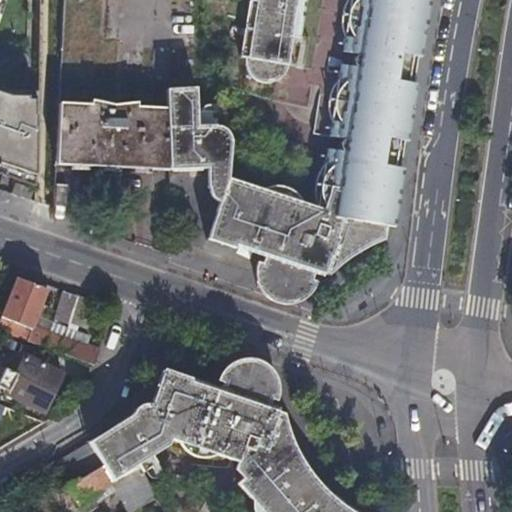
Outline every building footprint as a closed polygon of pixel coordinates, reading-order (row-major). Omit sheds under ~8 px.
[(280,66),(283,61),(289,29),(297,30),(301,0),(252,0),(249,20),(241,18),(235,48),(242,49),(242,53),(243,59),(246,64),(248,66),(253,70),(255,71),(261,73),(267,73),(273,71),(275,70),(280,66)] [(252,0),(244,0),(241,18),(249,20),(252,0)] [(339,20),(341,28),(339,37),(357,40),(353,66),(335,63),(334,72),(331,76),(327,83),(326,87),(324,96),(325,104),(326,112),(325,120),(344,123),(341,150),(321,147),(320,155),(317,158),(315,162),(312,169),(310,177),(310,185),(310,189),(313,197),(316,204),(301,244),(301,246),(302,249),(303,251),(306,252),(305,256),(310,259),(323,266),(326,261),(332,253),(339,246),(342,243),(346,240),(351,238),(360,235),(369,233),(374,232),(379,233),(381,218),(391,159),(389,159),(390,154),(393,150),(393,147),(394,141),(393,136),(394,132),(395,133),(404,76),(403,75),(404,71),(406,67),(407,63),(407,58),(407,56),(406,53),(407,49),(401,48),(403,35),(405,34),(407,32),(411,28),(411,26),(413,22),(414,19),(414,17),(414,16),(414,10),(413,8),(412,5),(408,0),(340,0),(340,2),(339,11),(339,15),(339,20)] [(414,16),(414,17),(414,19),(413,22),(411,26),(411,28),(407,32),(405,34),(403,35),(401,48),(407,49),(417,50),(425,0),(408,0),(412,5),(413,8),(414,10),(414,16)] [(414,77),(404,76),(395,133),(405,134),(414,77)] [(192,80),(163,87),(164,108),(167,160),(202,159),(226,158),(228,130),(227,127),(226,123),(223,121),(221,120),(216,117),(209,116),(193,115),(192,80)] [(112,101),(100,97),(89,93),(88,98),(55,94),(53,157),(167,170),(167,160),(164,108),(135,104),(135,98),(112,101)] [(0,178),(39,190),(37,113),(0,102),(0,178)] [(226,158),(202,159),(204,183),(206,186),(208,188),(213,192),(215,192),(223,168),(226,158)] [(399,161),(391,159),(381,218),(389,219),(399,161)] [(296,194),(223,168),(215,192),(202,229),(208,231),(213,228),(223,232),(224,237),(230,238),(233,230),(262,239),(287,248),(301,204),(296,194)] [(22,203),(24,197),(26,191),(6,185),(3,197),(22,203)] [(287,248),(262,239),(257,254),(252,253),(250,257),(250,268),(254,279),(261,287),(271,293),(282,294),(293,292),(302,286),(309,277),(310,272),(306,270),(310,259),(305,256),(287,248)] [(0,330),(43,346),(48,333),(33,328),(44,289),(16,279),(0,317),(0,330)] [(64,338),(48,333),(43,346),(60,352),(64,338)] [(64,337),(64,338),(60,352),(93,364),(98,349),(64,337)] [(2,373),(0,371),(0,386),(9,391),(7,394),(45,412),(63,374),(27,355),(17,374),(6,367),(2,373)] [(221,375),(219,380),(223,382),(220,391),(192,381),(190,388),(244,405),(227,457),(237,461),(244,477),(255,468),(242,452),(252,421),(253,419),(254,417),(255,416),(257,415),(259,414),(261,414),(263,414),(264,412),(285,420),(284,413),(270,408),(273,398),(277,399),(278,396),(279,389),(278,382),(277,379),(273,373),(269,367),(263,363),(257,360),(250,359),(246,359),(243,359),(236,361),(230,365),(225,369),(221,375)] [(170,370),(164,368),(152,405),(149,403),(147,403),(142,403),(138,405),(135,409),(134,413),(114,426),(118,432),(104,441),(101,435),(89,443),(111,479),(139,463),(139,464),(170,445),(171,440),(227,457),(244,405),(190,388),(192,381),(193,378),(186,376),(180,379),(171,376),(170,370)] [(356,511),(347,506),(340,502),(328,492),(323,486),(313,475),(304,462),(300,455),(296,449),(290,434),(285,420),(264,412),(263,414),(261,414),(259,414),(257,415),(255,416),(254,417),(253,419),(252,421),(242,452),(255,468),(244,477),(237,483),(257,506),(270,494),(286,511),(356,511)] [(75,505),(113,482),(111,479),(89,443),(88,441),(50,464),(75,505)]
